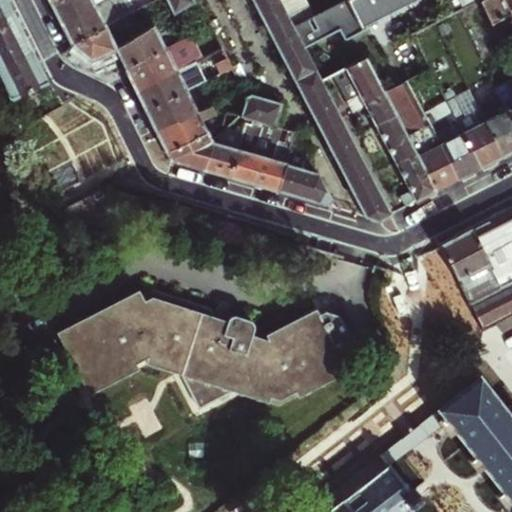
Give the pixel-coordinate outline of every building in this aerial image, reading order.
[(0,0),(0,20),(15,13),(11,4),(8,0),(0,0)] [(56,10),(62,21),(102,0),(54,0),(52,1),(56,10)] [(67,31),(73,43),(119,19),(110,0),(102,0),(62,21),(67,31)] [(146,6),(154,23),(173,11),(167,0),(158,0),(151,4),(146,6)] [(167,0),(173,11),(182,5),(190,0),(167,0)] [(196,34),(213,25),(200,0),(190,0),(182,5),(196,34)] [(262,17),(266,26),(287,15),(279,0),(272,0),(257,8),(262,17)] [(353,0),(346,0),(294,27),(297,33),(304,48),(342,27),(347,38),(370,26),(369,24),(365,26),(365,24),(353,0)] [(353,0),(365,24),(410,0),(353,0)] [(451,0),(457,11),(479,0),(451,0)] [(511,0),(479,0),(491,22),(511,10),(511,0)] [(511,10),(491,22),(502,44),(511,38),(511,10)] [(0,43),(24,32),(19,22),(15,13),(0,20),(0,43)] [(271,35),(276,44),(297,33),(294,27),(287,15),(266,26),(271,35)] [(92,59),(116,48),(116,46),(129,38),(122,24),(124,23),(122,18),(119,19),(73,43),(82,51),(92,59)] [(121,58),(126,68),(166,48),(154,23),(129,38),(116,46),(116,48),(121,58)] [(132,79),(137,90),(188,65),(214,52),(224,47),(213,25),(196,34),(166,48),(126,68),(132,79)] [(0,67),(34,51),(29,42),(24,32),(0,43),(0,67)] [(280,52),(285,61),(306,51),(304,48),(297,33),(276,44),(280,52)] [(414,33),(391,45),(403,68),(427,57),(414,33)] [(511,38),(502,44),(511,62),(511,38)] [(234,67),(224,47),(214,52),(224,71),(234,67)] [(34,51),(0,67),(0,72),(12,96),(47,79),(39,63),(34,51)] [(290,70),(294,79),(315,68),(306,51),(285,61),(290,70)] [(338,82),(343,93),(375,76),(365,58),(333,74),(321,79),(325,86),(336,80),(338,82)] [(143,102),(146,109),(186,90),(197,84),(188,65),(137,90),(143,102)] [(244,87),(234,67),(224,71),(222,73),(231,93),(244,87)] [(299,88),(304,97),(325,86),(321,79),(315,68),(294,79),(299,88)] [(343,93),(346,98),(358,92),(365,105),(365,106),(385,95),(384,94),(375,76),(343,93)] [(511,78),(496,86),(499,93),(511,117),(511,78)] [(415,152),(417,156),(442,144),(441,142),(434,130),(428,117),(409,81),(384,94),(385,95),(395,114),(415,152)] [(308,105),(313,115),(334,104),(325,86),(304,97),(308,105)] [(493,162),(504,157),(477,104),(469,89),(456,96),(453,90),(445,94),(451,105),(458,118),(464,131),(483,167),(493,162)] [(152,121),(156,130),(196,111),(186,90),(146,109),(152,121)] [(353,111),(365,105),(358,92),(346,98),(349,102),(353,111)] [(511,152),(511,117),(499,93),(477,104),(504,157),(511,152)] [(270,124),(275,125),(281,103),(279,102),(255,95),(249,97),(241,116),(253,119),(260,121),(270,124)] [(368,112),(375,124),(395,114),(385,95),(365,106),(368,112)] [(161,140),(167,151),(222,125),(211,103),(196,111),(156,130),(161,140)] [(318,124),(323,133),(343,122),(334,104),(313,115),(318,124)] [(451,105),(428,117),(434,130),(458,118),(451,105)] [(378,130),(396,162),(415,152),(395,114),(375,124),(378,130)] [(184,161),(203,167),(211,140),(241,116),(222,125),(167,151),(169,157),(184,161)] [(259,184),(277,189),(285,163),(256,154),(263,127),(258,126),(260,121),(253,119),(252,124),(245,122),(241,136),(230,175),(259,184)] [(327,142),(332,150),(353,140),(343,122),(323,133),(327,142)] [(264,146),(289,153),(295,131),(275,125),(270,124),(264,146)] [(230,175),(241,136),(226,131),(219,142),(211,140),(203,167),(215,171),(230,175)] [(286,192),(295,195),(308,154),(302,143),(295,131),(289,153),(285,163),(277,189),(286,192)] [(464,131),(441,142),(442,144),(460,179),(470,174),(483,167),(464,131)] [(336,160),(341,168),(362,158),(353,140),(332,150),(336,160)] [(460,179),(442,144),(417,156),(425,171),(436,191),(447,186),(460,179)] [(400,170),(406,181),(425,171),(417,156),(415,152),(396,162),(400,170)] [(295,195),(324,203),(332,199),(319,174),(308,154),(295,195)] [(346,178),(351,187),(372,176),(362,158),(341,168),(346,178)] [(408,206),(436,191),(425,171),(406,181),(409,187),(411,191),(401,196),(406,207),(408,206)] [(355,195),(359,204),(381,192),(372,176),(351,187),(355,195)] [(102,189),(64,209),(76,232),(112,213),(102,189)] [(380,220),(392,214),(381,192),(359,204),(362,209),(365,215),(380,220)] [(511,208),(473,228),(502,286),(511,281),(511,208)] [(511,281),(502,286),(473,228),(468,231),(457,237),(441,245),(461,283),(484,328),(511,314),(511,281)] [(364,353),(354,332),(369,324),(358,303),(341,298),(285,326),(268,320),(272,308),(231,295),(163,273),(73,320),(102,375),(162,344),(200,357),(217,388),(247,372),(298,388),(364,353)] [(511,511),(511,418),(481,379),(477,378),(438,409),(438,410),(313,507),(316,511),(511,511)]
